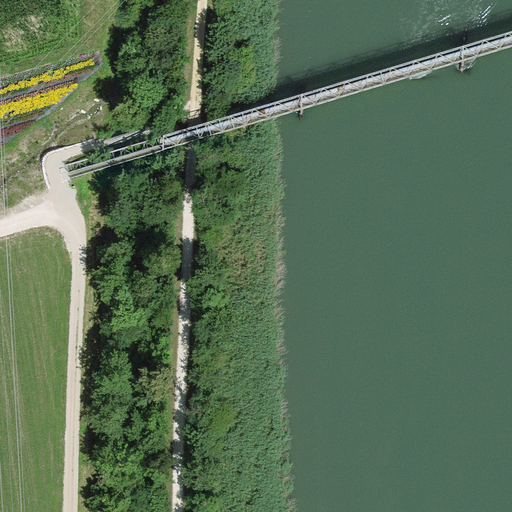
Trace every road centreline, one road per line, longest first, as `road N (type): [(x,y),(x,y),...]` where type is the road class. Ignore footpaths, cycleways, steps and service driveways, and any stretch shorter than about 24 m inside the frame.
road 1 (track): [(200,0),(179,326),(179,511)]
road 2 (track): [(0,228),(63,208),(76,229),(69,511)]
